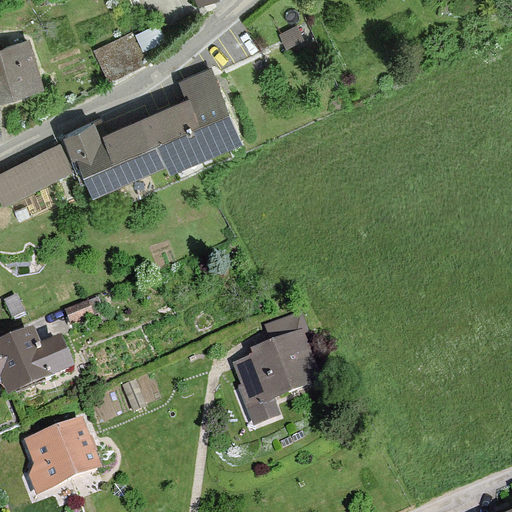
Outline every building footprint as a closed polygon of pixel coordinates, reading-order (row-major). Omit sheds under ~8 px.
[(27,40),(0,48),(0,96),(41,83),(27,40)] [(94,120),(63,133),(90,196),(244,131),(215,65),(177,81),(184,98),(100,133),(94,120)] [(300,334),(233,362),(243,387),(238,389),(255,430),(291,415),(286,402),(322,387),(300,334)] [(29,335),(0,348),(0,391),(4,390),(10,402),(75,373),(61,341),(37,352),(29,335)] [(81,422),(24,443),(35,468),(29,477),(36,497),(102,473),(81,422)]
